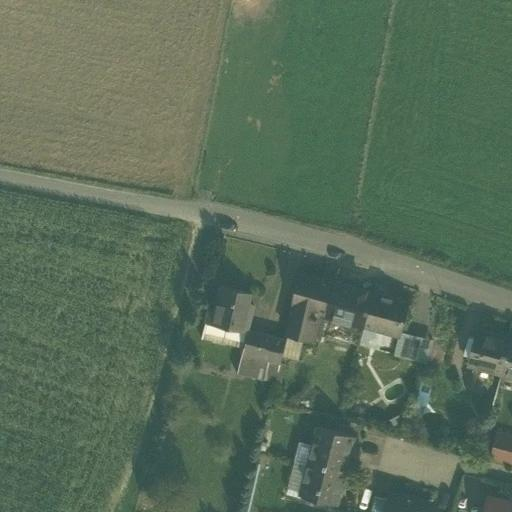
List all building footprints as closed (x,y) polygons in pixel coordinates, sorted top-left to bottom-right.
[(315,334),(319,314),(322,302),(320,295),(324,279),(301,272),(287,334),(304,337),(309,334),(309,332),(315,334)] [(319,314),(325,315),(334,281),(324,279),(320,295),(322,302),(319,314)] [(325,316),(364,326),(372,292),(334,281),(325,315),(325,316)] [(205,323),(241,332),(241,329),(247,305),(250,295),(219,287),(212,313),(207,312),(205,323)] [(409,302),(372,292),(364,326),(400,335),(409,302)] [(253,306),(247,305),(241,329),(246,330),(247,330),(253,306)] [(269,361),(280,364),(286,339),(247,330),(246,330),(241,354),(269,361)] [(469,364),(502,372),(510,340),(477,331),(475,338),(471,354),(469,364)] [(395,355),(427,363),(432,344),(400,335),(395,355)] [(471,354),(475,338),(468,336),(464,353),(471,354)] [(502,372),(511,375),(511,340),(510,340),(502,372)] [(236,372),(265,379),(269,361),(241,354),(236,372)] [(300,495),(336,504),(354,435),(318,426),(300,495)] [(492,458),(511,463),(511,435),(499,432),(492,458)] [(432,511),(434,505),(419,501),(420,498),(405,494),(404,497),(389,493),(387,500),(384,511),(432,511)] [(384,511),(387,500),(374,497),(370,511),(384,511)] [(490,511),(494,498),(489,497),(485,511),(490,511)] [(490,511),(511,511),(511,502),(494,498),(490,511)]
